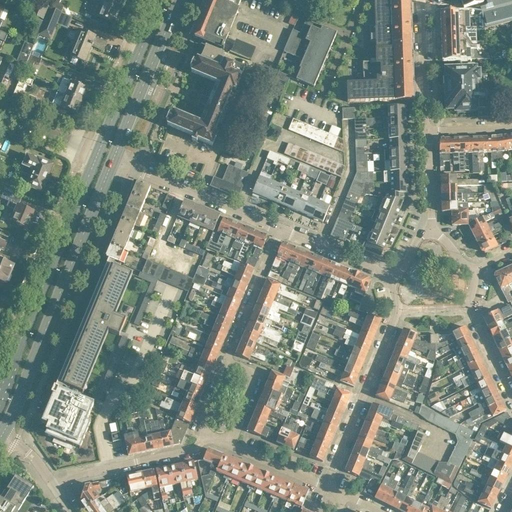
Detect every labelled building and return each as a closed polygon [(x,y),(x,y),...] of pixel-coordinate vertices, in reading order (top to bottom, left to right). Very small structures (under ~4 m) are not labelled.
[(59,4),(60,0),(52,0),(53,0),(50,8),(61,12),(71,16),(73,10),(59,4)] [(119,11),(123,0),(95,0),(95,1),(119,11)] [(236,10),(240,0),(204,0),(190,36),(220,49),(223,50),(223,49),(222,48),(237,10),(236,10)] [(414,100),(410,0),(373,0),(376,64),(370,64),(370,62),(362,62),(363,83),(346,84),(347,102),(414,100)] [(460,0),(463,9),(479,5),(482,4),(481,0),(460,0)] [(511,0),(481,0),(482,4),(479,5),(482,15),(486,29),(511,22),(511,0)] [(90,14),(114,24),(119,11),(95,1),(90,14)] [(38,20),(44,22),(50,8),(35,2),(29,16),(38,20)] [(44,22),(38,35),(50,39),(61,12),(50,8),(44,22)] [(469,11),(440,12),(442,62),(469,61),(470,62),(471,61),(470,60),(470,50),(476,50),(476,47),(476,42),(478,42),(484,42),(484,30),(486,29),(482,15),(469,16),(469,11)] [(292,14),(288,24),(293,26),(297,16),(292,14)] [(38,20),(32,32),(38,35),(44,22),(38,20)] [(300,69),(295,80),(313,87),(336,33),(305,20),(300,34),(292,30),(283,52),(302,60),(299,68),(300,69)] [(94,38),(95,37),(78,31),(72,48),(74,49),(71,57),(84,62),(91,46),(92,47),(92,46),(103,50),(106,43),(94,38)] [(24,44),(18,58),(27,62),(28,60),(30,54),(32,51),(33,48),(24,44)] [(204,59),(203,61),(197,58),(195,62),(193,61),(190,68),(192,69),(191,73),(215,82),(199,122),(173,111),(171,114),(169,113),(166,121),(168,122),(167,125),(193,136),(191,140),(196,143),(197,140),(212,146),(217,134),(214,133),(219,122),(221,123),(226,112),(223,111),(232,90),(235,91),(244,69),(223,60),(226,55),(205,46),(200,58),(204,59)] [(30,54),(28,60),(34,63),(39,65),(42,59),(40,58),(30,54)] [(9,77),(19,81),(21,76),(18,75),(22,66),(15,63),(9,77)] [(356,63),(348,64),(349,79),(357,79),(356,63)] [(287,83),(290,77),(275,71),(262,65),(259,71),(287,83)] [(491,117),(496,116),(496,109),(486,109),(485,92),(476,92),(476,80),(479,80),(479,70),(476,71),(476,67),(445,68),(445,76),(444,76),(445,103),(446,103),(446,110),(455,110),(455,112),(457,112),(457,113),(473,112),(475,111),(475,109),(477,109),(477,110),(477,117),(491,117)] [(21,76),(19,81),(17,87),(22,90),(24,85),(30,87),(33,81),(21,76)] [(82,101),(87,88),(69,81),(63,79),(58,91),(63,94),(66,94),(82,101)] [(82,101),(66,94),(63,94),(61,98),(56,96),(52,104),(76,114),(82,101)] [(388,118),(411,117),(411,113),(405,113),(405,106),(387,107),(388,118)] [(342,120),(354,119),(354,108),(342,108),(342,120)] [(383,129),(388,129),(406,128),(405,122),(411,121),(411,117),(388,118),(383,118),(383,129)] [(293,119),(288,130),(294,132),(298,121),(293,119)] [(366,119),(354,119),(354,130),(363,129),(363,126),(367,126),(366,119)] [(298,121),(294,132),(299,135),(304,124),(298,121)] [(304,124),(299,135),(305,137),(309,126),(304,124)] [(309,126),(305,137),(310,139),(315,128),(309,126)] [(331,126),(328,133),(332,135),(337,137),(340,129),(331,126)] [(315,128),(310,139),(316,142),(320,130),(315,128)] [(388,140),(412,139),(412,135),(406,135),(406,128),(388,129),(388,140)] [(363,129),(354,130),(355,141),(366,140),(366,133),(363,133),(363,129)] [(320,130),(316,142),(321,144),(326,133),(320,130)] [(326,133),(321,144),(327,146),(332,135),(328,133),(326,133)] [(332,135),(327,146),(333,148),(337,137),(332,135)] [(507,151),(505,135),(496,137),(497,163),(502,162),(501,151),(507,151)] [(337,137),(333,148),(343,153),(343,140),(337,137)] [(478,171),(477,137),(467,138),(467,153),(472,153),(472,173),(478,173),(478,171)] [(486,137),(477,137),(478,171),(483,171),(483,153),(486,153),(486,137)] [(497,163),(496,137),(486,137),(486,153),(490,152),(491,163),(497,163)] [(449,138),(439,139),(440,167),(443,167),(443,162),(450,161),(449,154),(449,138)] [(459,164),(458,138),(449,138),(449,154),(453,153),(453,164),(454,164),(459,164)] [(467,138),(458,138),(459,164),(459,172),(465,172),(464,153),(467,153),(467,138)] [(388,140),(389,150),(406,150),(406,143),(412,143),(412,139),(388,140)] [(366,140),(355,141),(355,152),(364,151),(364,147),(366,147),(366,140)] [(288,143),(283,154),(289,157),(294,145),(288,143)] [(294,145),(289,157),(295,159),(299,148),(294,145)] [(299,148),(295,159),(300,161),(305,150),(299,148)] [(305,150),(300,161),(306,163),(310,152),(305,150)] [(389,150),(384,150),(385,161),(389,161),(413,160),(412,156),(407,156),(406,150),(389,150)] [(355,152),(356,162),(367,162),(367,155),(364,155),(364,151),(355,152)] [(276,166),(277,162),(280,156),(269,152),(266,159),(274,162),(273,165),(276,166)] [(310,152),(306,163),(311,166),(316,155),(310,152)] [(37,160),(27,155),(22,166),(33,170),(24,193),(38,199),(41,193),(42,193),(46,182),(48,183),(51,176),(49,175),(53,165),(37,158),(37,160)] [(316,155),(311,166),(317,168),(321,157),(316,155)] [(290,160),(280,156),(277,162),(287,166),(290,160)] [(321,157),(317,168),(322,170),(327,159),(321,157)] [(327,159),(322,170),(328,173),(333,161),(327,159)] [(413,160),(389,161),(390,172),(407,171),(407,165),(413,164),(413,160)] [(334,175),(338,164),(333,161),(328,173),(331,174),(334,175)] [(367,162),(356,162),(356,173),(367,173),(367,162)] [(338,164),(334,175),(341,178),(344,171),(344,166),(338,164)] [(301,165),(298,171),(307,175),(308,172),(310,168),(304,166),(301,165)] [(213,177),(210,186),(238,198),(248,173),(228,166),(222,181),(213,177)] [(314,170),(311,179),(316,181),(316,180),(320,172),(315,170),(314,170)] [(390,172),(383,172),(384,183),(390,183),(413,182),(413,178),(407,178),(407,171),(390,172)] [(261,172),(252,193),(253,194),(252,196),(258,198),(259,196),(262,197),(262,198),(262,197),(269,181),(271,177),(261,172)] [(320,172),(316,180),(326,184),(330,177),(321,173),(320,172)] [(356,173),(353,180),(361,184),(365,184),(368,184),(367,173),(356,173)] [(497,174),(497,176),(497,182),(511,182),(511,176),(506,176),(506,173),(497,174)] [(330,176),(327,184),(327,186),(332,188),(335,183),(334,182),(335,178),(330,176)] [(456,176),(440,177),(440,187),(456,186),(466,186),(478,185),(478,179),(466,180),(456,180),(456,176)] [(353,180),(350,188),(361,193),(365,184),(361,184),(353,180)] [(128,193),(145,200),(150,188),(134,181),(133,181),(130,189),(128,193)] [(279,185),(269,181),(262,197),(263,197),(272,202),(279,185)] [(403,193),(408,193),(408,186),(413,186),(413,182),(390,183),(390,194),(386,194),(386,198),(403,201),(403,193)] [(279,185),(272,202),(282,206),(289,189),(279,185)] [(490,185),(484,185),(484,194),(488,194),(493,193),(490,185)] [(456,186),(440,187),(441,195),(469,194),(469,189),(456,190),(456,186)] [(18,206),(23,196),(5,188),(0,199),(8,202),(7,206),(15,210),(11,221),(16,224),(16,225),(22,227),(23,227),(29,229),(33,220),(32,219),(35,213),(18,206)] [(350,188),(345,199),(357,204),(360,197),(363,198),(365,195),(361,193),(350,188)] [(299,194),(289,189),(282,206),(292,210),(299,194)] [(299,194),(292,210),(302,214),(309,198),(311,193),(301,189),(299,194)] [(126,198),(123,206),(140,213),(145,200),(128,193),(126,198)] [(488,194),(491,202),(497,202),(493,193),(488,194)] [(469,194),(441,195),(441,204),(457,204),(467,203),(467,199),(473,199),(473,194),(469,194)] [(173,197),(167,195),(162,207),(168,210),(173,197)] [(397,216),(403,201),(386,198),(378,197),(373,210),(375,211),(401,222),(402,218),(397,216)] [(319,202),(309,198),(302,214),(312,218),(319,202)] [(345,199),(341,209),(349,212),(352,213),(353,214),(357,204),(345,199)] [(183,201),(177,216),(190,221),(196,206),(183,201)] [(329,206),(319,202),(312,218),(318,220),(318,221),(322,223),(329,206)] [(457,204),(441,204),(441,212),(451,212),(451,218),(460,218),(460,210),(467,210),(467,207),(467,203),(457,204)] [(120,214),(118,219),(134,225),(140,228),(145,215),(140,213),(123,206),(120,214)] [(190,221),(201,226),(208,211),(196,206),(190,221)] [(341,209),(337,219),(348,223),(350,216),(347,215),(349,212),(341,209)] [(460,218),(451,218),(452,226),(468,225),(473,222),(478,220),(478,209),(472,209),(472,211),(467,211),(467,210),(460,210),(460,218)] [(208,211),(201,226),(213,231),(219,216),(208,211)] [(375,211),(371,221),(375,223),(391,229),(394,223),(399,225),(401,222),(375,211)] [(163,222),(165,215),(160,213),(157,220),(163,222)] [(473,222),(468,225),(472,233),(486,225),(485,222),(494,218),(492,213),(478,220),(473,222)] [(207,248),(220,253),(233,222),(223,218),(217,233),(221,235),(217,245),(209,241),(206,248),(207,248)] [(113,231),(129,238),(135,240),(138,233),(132,231),(134,225),(118,219),(116,223),(113,231)] [(361,249),(380,257),(380,256),(383,249),(386,243),(391,245),(393,242),(371,233),(368,232),(351,224),(348,223),(337,219),(330,236),(344,242),(349,230),(358,234),(358,236),(365,239),(361,249)] [(160,230),(163,222),(157,220),(154,227),(160,230)] [(232,239),(235,241),(241,225),(233,222),(220,253),(223,255),(226,248),(227,249),(232,239)] [(375,223),(371,233),(393,242),(394,238),(389,235),(391,229),(375,223)] [(486,225),(472,233),(475,240),(496,229),(499,228),(501,227),(499,223),(493,225),(492,223),(486,225)] [(240,251),(250,229),(241,225),(235,241),(232,248),(240,251)] [(496,229),(475,240),(476,241),(478,246),(479,247),(493,239),(492,237),(501,232),(499,228),(496,229)] [(240,253),(238,256),(244,258),(249,246),(252,248),(258,232),(250,229),(240,251),(240,253)] [(109,239),(107,244),(124,251),(129,238),(113,231),(109,239)] [(252,258),(249,266),(254,268),(258,260),(264,244),(267,236),(258,232),(252,248),(256,249),(252,258)] [(493,239),(479,247),(481,251),(484,253),(507,242),(505,239),(504,238),(495,242),(493,239)] [(285,261),(291,246),(282,242),(272,266),(278,269),(281,260),(285,261)] [(128,252),(124,251),(107,244),(106,248),(102,256),(122,265),(128,252)] [(290,274),(300,250),(291,246),(285,261),(289,263),(285,272),(290,274)] [(303,268),(309,253),(300,250),(290,274),(287,280),(287,281),(292,284),(295,276),(299,267),(303,268)] [(307,282),(317,257),(309,253),(303,268),(306,270),(302,279),(298,290),(303,292),(305,289),(306,286),(307,282)] [(8,264),(10,259),(0,254),(0,281),(6,284),(13,266),(8,264)] [(320,276),(326,261),(317,257),(307,282),(306,286),(311,288),(313,284),(316,274),(320,276)] [(205,259),(202,268),(204,269),(206,270),(210,261),(205,259)] [(147,260),(142,273),(148,275),(153,263),(147,260)] [(253,269),(234,261),(232,266),(229,264),(224,263),(223,266),(224,267),(227,268),(250,278),(253,269)] [(320,291),(317,298),(320,300),(335,264),(326,261),(320,276),(324,277),(319,290),(320,291)] [(153,263),(148,275),(153,278),(159,265),(153,263)] [(337,283),(344,268),(335,264),(320,300),(324,301),(326,295),(328,296),(330,291),(334,281),(337,283)] [(63,377),(60,384),(61,384),(69,388),(82,393),(83,393),(79,391),(105,330),(110,333),(116,335),(119,336),(119,335),(121,331),(126,320),(112,314),(128,274),(132,275),(132,274),(110,265),(107,272),(108,272),(105,280),(104,280),(98,293),(99,293),(96,301),(95,300),(84,327),(83,329),(84,329),(81,337),(80,336),(75,349),(76,349),(73,357),(72,357),(66,370),(67,370),(64,378),(63,377)] [(159,265),(153,278),(158,280),(159,280),(164,267),(159,265)] [(164,267),(159,280),(165,282),(170,270),(164,267)] [(195,275),(200,277),(204,269),(202,268),(198,267),(195,275)] [(235,277),(233,281),(246,287),(250,278),(227,268),(224,267),(222,272),(225,273),(235,277)] [(511,269),(511,267),(503,270),(508,285),(511,291),(511,290),(511,269)] [(344,268),(337,283),(342,285),(338,294),(343,296),(347,287),(353,272),(344,268)] [(170,270),(165,282),(171,285),(176,272),(170,270)] [(495,274),(494,277),(506,300),(511,298),(508,292),(511,291),(508,285),(503,270),(495,274)] [(142,280),(150,283),(156,285),(158,280),(153,278),(148,275),(142,273),(140,272),(137,278),(142,280)] [(176,272),(171,285),(176,287),(182,275),(176,272)] [(270,272),(268,277),(276,281),(278,278),(279,276),(270,272)] [(348,299),(361,304),(370,281),(369,278),(353,272),(347,287),(354,290),(352,292),(351,292),(350,296),(348,299)] [(182,275),(176,287),(182,290),(187,277),(182,275)] [(193,279),(192,283),(194,284),(197,285),(200,277),(195,275),(193,279)] [(187,277),(182,290),(188,292),(192,283),(193,279),(187,277)] [(219,280),(217,284),(220,285),(220,286),(243,295),(246,287),(233,281),(228,279),(227,283),(222,281),(219,280)] [(263,288),(282,296),(286,298),(294,301),(296,296),(288,293),(284,291),(286,287),(267,279),(263,288)] [(222,291),(220,295),(239,303),(243,295),(220,286),(220,285),(217,284),(213,282),(211,286),(219,289),(222,291)] [(150,283),(147,291),(152,294),(156,285),(150,283)] [(290,303),(284,301),(280,299),(282,296),(263,288),(260,297),(288,308),(290,303)] [(147,291),(144,300),(149,302),(152,294),(147,291)] [(215,298),(213,302),(236,312),(239,303),(220,295),(219,299),(215,298)] [(288,309),(288,308),(260,297),(256,304),(275,312),(277,313),(279,310),(286,313),(288,309)] [(327,298),(324,306),(329,309),(333,300),(331,299),(327,298)] [(144,300),(140,308),(145,310),(149,302),(144,300)] [(180,319),(184,321),(191,304),(187,302),(180,319)] [(217,308),(215,312),(219,314),(219,315),(232,320),(236,312),(213,302),(212,306),(217,308)] [(273,316),(275,312),(256,304),(253,313),(279,323),(280,319),(273,316)] [(511,314),(511,311),(509,305),(485,317),(484,320),(487,327),(502,322),(501,320),(511,314)] [(140,308),(137,316),(142,318),(145,310),(140,308)] [(303,315),(304,315),(315,320),(317,313),(306,308),(303,315)] [(349,312),(348,316),(351,317),(354,319),(377,329),(381,320),(361,312),(360,316),(349,312)] [(228,330),(232,320),(219,315),(219,316),(217,320),(201,313),(200,317),(206,320),(228,330)] [(249,321),(263,327),(268,329),(270,325),(282,330),(284,326),(281,324),(279,323),(253,313),(249,321)] [(306,325),(311,327),(315,320),(304,315),(301,323),(304,325),(306,325)] [(137,316),(133,324),(139,326),(142,318),(137,316)] [(361,332),(374,337),(377,329),(354,319),(351,317),(348,322),(362,328),(361,332)] [(213,328),(212,333),(225,338),(228,330),(206,320),(204,324),(213,328)] [(502,322),(487,327),(492,336),(511,326),(511,322),(508,324),(506,320),(502,322)] [(268,329),(263,327),(249,321),(246,330),(269,339),(268,340),(278,344),(282,335),(268,329)] [(311,327),(306,325),(304,325),(301,333),(308,336),(311,327)] [(335,330),(371,345),(374,337),(361,332),(359,334),(359,335),(337,326),(335,330)] [(511,326),(492,336),(496,345),(508,338),(511,336),(511,334),(511,333),(511,332),(511,326)] [(187,327),(185,331),(189,332),(196,335),(196,336),(221,346),(225,338),(212,333),(210,336),(187,327)] [(446,346),(469,336),(465,327),(452,334),(454,338),(445,342),(438,344),(438,345),(434,345),(435,353),(439,350),(446,346)] [(430,345),(430,344),(424,341),(424,342),(415,338),(416,335),(403,329),(399,338),(422,348),(427,349),(430,351),(435,353),(434,345),(430,345)] [(256,343),(260,345),(261,345),(262,343),(276,349),(278,344),(268,340),(269,339),(246,330),(242,337),(256,343)] [(335,330),(333,334),(347,340),(345,344),(348,346),(367,353),(371,345),(335,330)] [(194,340),(196,336),(196,335),(189,332),(187,337),(194,340)] [(308,336),(301,333),(298,332),(295,341),(304,345),(308,336)] [(430,336),(430,344),(430,345),(434,345),(438,345),(438,344),(438,335),(430,336)] [(122,336),(118,346),(123,349),(127,338),(122,336)] [(204,349),(218,355),(221,346),(196,336),(194,340),(206,345),(204,349)] [(454,353),(455,353),(473,344),(469,336),(446,346),(439,350),(441,354),(452,349),(454,353)] [(266,358),(266,357),(265,357),(267,353),(258,349),(260,345),(256,343),(242,337),(239,346),(262,356),(266,358)] [(422,348),(399,338),(396,346),(409,352),(411,348),(421,352),(425,354),(427,349),(422,348)] [(508,338),(496,345),(499,353),(511,346),(511,341),(510,342),(508,338)] [(171,339),(169,344),(183,350),(192,354),(214,363),(218,355),(204,349),(203,353),(191,349),(192,348),(184,345),(184,344),(171,339)] [(318,343),(310,339),(306,348),(314,351),(318,343)] [(292,350),(300,353),(304,345),(295,341),(292,350)] [(456,362),(477,352),(473,344),(455,353),(457,356),(452,358),(453,359),(455,363),(456,362)] [(118,346),(113,357),(118,359),(123,349),(118,346)] [(264,362),(266,358),(262,356),(239,346),(235,355),(248,360),(250,356),(264,362)] [(338,351),(364,362),(367,353),(348,346),(347,350),(340,347),(338,351)] [(407,356),(409,352),(396,346),(392,355),(416,365),(417,360),(407,356)] [(511,346),(499,353),(503,361),(511,356),(511,346)] [(183,350),(182,355),(199,362),(198,366),(197,367),(211,372),(211,371),(214,363),(192,354),(183,350)] [(336,350),(334,356),(343,359),(342,363),(347,365),(360,370),(362,366),(364,362),(341,352),(338,351),(336,350)] [(430,351),(427,358),(434,362),(435,359),(435,353),(430,351)] [(460,370),(461,370),(481,360),(477,352),(456,362),(460,370)] [(314,361),(320,363),(357,379),(360,371),(360,370),(347,365),(345,369),(335,365),(336,363),(317,355),(314,361)] [(416,365),(392,355),(389,363),(408,371),(412,373),(416,365)] [(312,360),(303,356),(299,366),(300,368),(308,371),(312,360)] [(511,356),(503,361),(507,369),(511,366),(511,356)] [(113,357),(109,367),(114,370),(118,359),(113,357)] [(287,360),(285,366),(286,367),(293,370),(294,369),(295,365),(291,363),(292,362),(287,360)] [(437,362),(434,374),(439,371),(444,368),(440,360),(437,362)] [(462,379),(484,368),(481,360),(461,370),(463,374),(453,379),(454,383),(462,379)] [(167,366),(161,363),(158,371),(164,374),(167,366)] [(334,380),(353,388),(357,379),(320,363),(318,368),(336,375),(334,380)] [(386,372),(409,381),(414,383),(416,379),(406,375),(408,371),(389,363),(386,372)] [(175,366),(174,369),(179,371),(184,373),(184,372),(207,382),(210,373),(211,372),(197,367),(192,365),(190,369),(180,365),(175,366)] [(109,367),(105,378),(110,380),(114,370),(109,367)] [(286,367),(282,376),(289,379),(293,370),(286,367)] [(454,383),(456,388),(463,385),(464,388),(475,382),(476,384),(489,377),(484,368),(462,379),(454,383)] [(272,372),(271,372),(268,380),(287,388),(288,385),(293,387),(293,386),(297,377),(299,372),(294,369),(293,370),(289,379),(282,376),(272,372)] [(182,377),(180,380),(190,384),(203,390),(207,382),(184,372),(184,373),(179,371),(177,375),(182,377)] [(439,371),(434,374),(432,381),(442,376),(439,371)] [(386,372),(382,380),(396,385),(401,387),(402,383),(407,385),(412,387),(414,383),(409,381),(386,372)] [(314,377),(309,388),(314,390),(318,392),(347,404),(350,395),(343,392),(337,389),(335,394),(330,392),(331,389),(324,386),(326,382),(314,377)] [(424,377),(421,385),(427,388),(430,379),(429,379),(425,377),(424,377)] [(478,387),(469,392),(471,397),(493,386),(489,377),(476,384),(478,387)] [(105,378),(100,388),(105,391),(110,380),(105,378)] [(161,382),(159,381),(155,379),(152,386),(158,388),(161,382)] [(203,390),(190,384),(180,380),(179,384),(175,382),(173,387),(174,387),(177,389),(177,388),(200,398),(203,390)] [(294,391),(287,388),(268,380),(264,389),(287,399),(290,400),(294,391)] [(382,380),(379,388),(402,397),(406,399),(408,394),(394,389),(396,385),(382,380)] [(427,388),(421,385),(420,385),(418,392),(425,394),(427,388)] [(148,386),(145,395),(150,397),(154,388),(151,387),(148,386)] [(484,401),(497,394),(493,386),(471,397),(463,401),(460,402),(462,407),(472,402),(474,406),(477,404),(484,401)] [(93,404),(54,387),(51,394),(52,395),(40,423),(47,426),(45,431),(46,431),(45,435),(64,443),(65,442),(79,448),(90,422),(86,421),(93,404)] [(177,398),(183,401),(196,406),(200,398),(177,388),(177,389),(174,387),(172,392),(179,394),(177,398)] [(100,388),(96,399),(100,401),(101,401),(104,395),(105,391),(100,388)] [(309,388),(306,396),(311,398),(314,390),(309,388)] [(379,388),(375,397),(389,402),(390,398),(404,403),(406,399),(402,397),(379,388)] [(287,399),(264,389),(261,397),(274,403),(280,405),(281,402),(285,403),(286,402),(287,399)] [(318,392),(316,397),(331,403),(330,406),(343,412),(347,404),(318,392)] [(428,396),(427,400),(429,405),(438,401),(434,393),(428,396)] [(418,394),(415,402),(421,404),(425,397),(424,397),(418,394)] [(477,404),(479,408),(477,409),(468,413),(470,417),(479,413),(501,402),(497,394),(484,401),(477,404)] [(147,406),(150,397),(145,395),(141,403),(143,404),(147,406)] [(311,399),(311,398),(306,396),(302,405),(306,407),(307,407),(311,399)] [(274,403),(261,397),(257,406),(284,417),(286,418),(288,413),(278,409),(280,405),(274,403)] [(167,399),(165,403),(193,415),(196,406),(183,401),(181,405),(172,401),(167,399)] [(178,413),(176,418),(189,423),(193,415),(165,403),(162,402),(160,408),(169,412),(170,410),(178,413)] [(296,412),(300,404),(296,403),(295,402),(291,410),(296,412)] [(432,407),(442,412),(446,410),(442,402),(432,407)] [(501,402),(479,413),(470,417),(473,422),(482,418),(481,417),(485,415),(487,420),(505,411),(501,402)] [(314,410),(339,421),(343,412),(330,406),(328,410),(311,403),(309,408),(314,410)] [(372,404),(369,412),(402,426),(414,431),(411,437),(423,441),(426,435),(416,431),(419,426),(392,415),(393,412),(372,404)] [(446,410),(442,412),(451,417),(458,414),(454,405),(446,410)] [(284,417),(257,406),(254,414),(267,419),(269,416),(283,422),(284,417)] [(420,409),(418,414),(423,418),(426,421),(428,422),(434,414),(421,407),(420,409)] [(310,418),(322,423),(336,429),(339,421),(314,410),(310,418)] [(131,420),(140,418),(138,412),(129,414),(131,420)] [(402,426),(369,412),(365,420),(379,426),(380,422),(400,431),(402,426)] [(298,413),(297,417),(301,419),(300,420),(305,422),(307,417),(298,413)] [(505,413),(492,420),(498,422),(504,425),(511,429),(511,419),(510,423),(505,421),(508,419),(510,418),(510,417),(509,417),(507,414),(506,413),(505,413)] [(267,419),(254,414),(250,422),(273,432),(277,434),(280,429),(275,427),(266,423),(267,419)] [(434,414),(428,422),(433,424),(440,416),(434,414)] [(440,416),(433,424),(439,427),(445,419),(440,416)] [(284,424),(281,430),(276,443),(284,446),(294,424),(295,421),(291,419),(288,426),(284,424)] [(445,419),(439,427),(444,430),(451,422),(447,420),(445,419)] [(170,432),(173,445),(180,444),(181,444),(188,425),(175,420),(171,431),(170,432)] [(365,420),(362,429),(387,439),(389,435),(377,430),(379,426),(365,420)] [(483,424),(488,427),(489,428),(498,422),(492,420),(483,424)] [(146,452),(155,450),(149,422),(148,421),(144,422),(147,437),(143,438),(146,452)] [(153,422),(149,422),(155,450),(163,448),(158,423),(158,422),(153,423),(153,422)] [(173,446),(173,445),(170,432),(166,432),(163,422),(158,423),(163,448),(173,446)] [(273,432),(250,422),(247,431),(266,439),(267,436),(269,437),(270,435),(271,436),(273,432)] [(451,422),(444,430),(449,432),(456,424),(451,422)] [(136,423),(131,424),(132,429),(137,454),(146,452),(143,438),(139,439),(136,423)] [(312,424),(310,428),(333,437),(336,429),(322,423),(321,427),(312,424)] [(295,434),(298,426),(294,424),(284,446),(293,450),(299,436),(295,434)] [(456,424),(449,432),(455,435),(459,426),(456,424)] [(484,435),(488,427),(483,424),(478,432),(483,435),(484,435)] [(510,438),(511,439),(511,429),(504,425),(503,429),(511,434),(510,438)] [(316,440),(329,445),(333,437),(310,428),(306,426),(304,430),(318,436),(316,440)] [(457,442),(468,447),(471,441),(472,439),(475,434),(471,432),(459,426),(455,435),(457,442)] [(127,430),(128,435),(123,436),(124,438),(128,456),(137,454),(132,429),(127,430)] [(389,440),(385,438),(362,429),(360,433),(359,437),(372,443),(373,439),(383,443),(387,444),(389,440)] [(479,443),(483,435),(478,432),(474,440),(479,443)] [(111,434),(112,442),(120,440),(119,433),(118,433),(111,434)] [(500,433),(499,437),(496,442),(511,449),(511,439),(510,438),(500,433)] [(483,435),(481,439),(483,441),(484,440),(486,440),(486,439),(492,442),(492,443),(498,446),(496,451),(511,458),(511,449),(496,442),(484,436),(484,435),(483,435)] [(372,443),(359,437),(356,442),(356,444),(355,445),(381,456),(383,452),(370,447),(372,443)] [(407,447),(402,459),(432,475),(438,463),(418,453),(423,441),(411,437),(407,447)] [(303,444),(326,454),(329,445),(316,440),(315,443),(314,444),(301,438),(299,443),(303,444)] [(471,441),(468,447),(472,450),(473,450),(476,444),(471,441)] [(457,442),(454,447),(465,453),(468,447),(457,442)] [(322,462),(326,454),(303,444),(299,443),(297,447),(311,452),(309,457),(322,462)] [(400,444),(396,453),(402,455),(405,447),(400,444)] [(381,456),(355,445),(355,446),(354,447),(353,452),(352,453),(352,454),(365,459),(367,455),(389,464),(391,461),(381,456)] [(454,447),(452,453),(463,458),(464,455),(465,453),(454,447)] [(469,457),(472,450),(468,447),(465,453),(464,455),(467,456),(469,457)] [(511,468),(511,465),(511,458),(496,451),(488,447),(484,455),(489,457),(511,468)] [(216,472),(223,455),(208,449),(203,460),(212,464),(210,468),(211,468),(208,475),(201,477),(205,497),(207,492),(216,472)] [(452,453),(449,458),(460,463),(463,458),(452,453)] [(365,459),(352,454),(348,462),(371,471),(373,467),(368,465),(370,461),(365,459)] [(228,477),(235,460),(223,455),(216,472),(228,477)] [(511,468),(489,457),(488,457),(484,455),(482,459),(488,462),(487,466),(494,470),(507,476),(511,468)] [(449,458),(447,463),(458,469),(460,463),(449,458)] [(247,465),(235,460),(228,477),(231,478),(240,482),(247,465)] [(193,462),(181,465),(186,489),(190,488),(192,487),(191,481),(197,480),(193,462)] [(378,474),(371,471),(348,462),(345,471),(369,481),(372,478),(380,482),(383,476),(378,474)] [(438,463),(432,475),(436,477),(438,478),(444,481),(448,483),(450,484),(458,469),(447,463),(446,464),(439,464),(438,463)] [(181,465),(168,467),(172,485),(180,484),(181,490),(186,489),(181,465)] [(252,487),(258,470),(247,465),(240,482),(248,485),(252,487)] [(383,476),(387,468),(382,466),(378,474),(383,476)] [(172,485),(168,467),(154,470),(158,488),(160,488),(164,487),(166,492),(173,490),(172,485)] [(478,467),(476,471),(481,473),(503,484),(507,476),(494,470),(492,474),(478,467)] [(481,473),(476,471),(471,469),(469,473),(482,480),(480,483),(486,486),(499,492),(503,484),(481,473)] [(146,488),(147,488),(151,487),(154,500),(159,499),(157,489),(158,488),(154,470),(144,473),(143,473),(146,488)] [(270,475),(258,470),(252,487),(255,488),(263,491),(270,475)] [(146,488),(143,473),(142,473),(126,477),(129,492),(145,488),(146,488)] [(383,503),(394,481),(396,476),(391,473),(389,478),(387,482),(384,480),(374,498),(383,503)] [(1,499),(0,498),(0,511),(16,511),(33,487),(15,475),(4,493),(5,494),(4,495),(3,495),(2,497),(2,499),(1,499)] [(275,496),(282,480),(270,475),(263,491),(271,495),(275,496)] [(400,488),(397,494),(391,507),(399,511),(410,489),(413,483),(415,478),(411,476),(406,487),(404,490),(400,488)] [(278,498),(287,501),(294,485),(282,480),(275,496),(278,498)] [(84,486),(79,504),(83,510),(97,500),(97,501),(100,499),(99,499),(94,491),(100,490),(100,489),(106,487),(105,481),(84,486)] [(398,483),(394,481),(383,503),(391,507),(397,494),(393,492),(398,483)] [(465,485),(466,486),(472,489),(495,500),(499,492),(486,486),(484,490),(467,481),(465,485)] [(410,489),(399,511),(401,511),(408,511),(414,502),(416,497),(411,495),(414,490),(417,484),(413,483),(410,489)] [(296,511),(299,511),(301,509),(308,491),(294,485),(287,501),(285,507),(292,510),(296,511)] [(375,491),(366,486),(363,493),(372,497),(375,491)] [(495,500),(472,489),(466,486),(464,491),(479,499),(478,503),(490,509),(495,500)] [(426,497),(418,511),(428,511),(431,506),(432,505),(428,503),(433,494),(428,492),(426,497)] [(414,502),(408,511),(418,511),(426,497),(418,493),(416,497),(414,502)] [(458,511),(461,508),(466,498),(462,495),(457,506),(453,511),(458,511)] [(97,500),(83,510),(84,511),(101,511),(115,502),(115,503),(117,501),(113,496),(107,501),(104,496),(99,499),(100,499),(97,501),(97,500)] [(147,503),(146,501),(142,496),(137,500),(142,507),(146,504),(147,503)] [(201,496),(192,497),(194,505),(198,504),(201,496)] [(431,506),(428,511),(438,511),(444,501),(446,498),(441,496),(440,499),(437,504),(433,502),(432,505),(431,506)] [(444,501),(438,511),(448,511),(450,509),(446,508),(450,500),(446,498),(444,501)] [(115,502),(101,511),(113,511),(112,510),(119,505),(117,501),(115,503),(115,502)] [(219,501),(215,510),(219,511),(220,511),(224,503),(219,501)] [(224,503),(220,511),(226,511),(227,511),(230,505),(224,503)]
